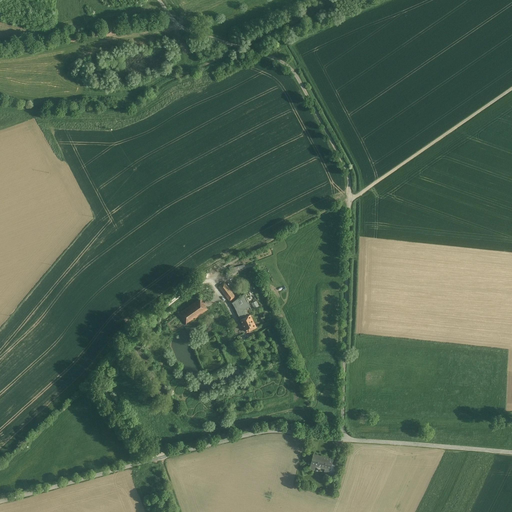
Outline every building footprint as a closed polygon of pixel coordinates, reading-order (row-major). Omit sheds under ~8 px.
[(235,297),(228,287),(223,291),(230,301),(235,297)] [(244,310),(250,307),(244,294),(232,302),(241,320),(247,316),(244,310)] [(200,299),(179,314),(186,324),(208,309),(200,299)] [(256,327),(250,315),(247,316),(241,320),(246,332),(256,327)] [(333,459),(313,454),(309,468),(315,469),(316,466),(325,468),(330,469),(332,464),(333,459)]
